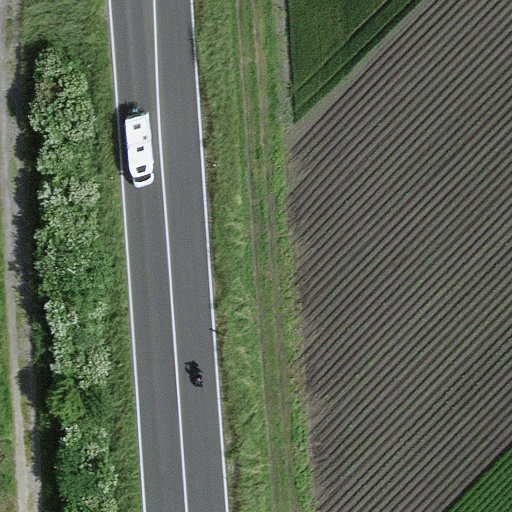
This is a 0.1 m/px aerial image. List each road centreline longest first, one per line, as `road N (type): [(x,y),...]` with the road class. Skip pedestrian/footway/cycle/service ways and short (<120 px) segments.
road 1 (primary): [(186,511),(149,0)]
road 2 (track): [(284,511),(248,0)]
road 3 (track): [(31,511),(8,0)]
